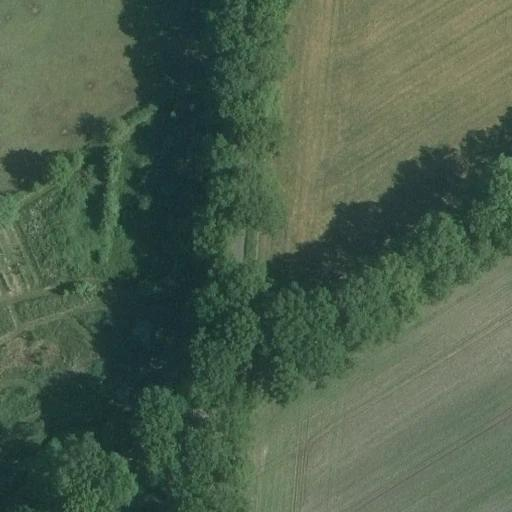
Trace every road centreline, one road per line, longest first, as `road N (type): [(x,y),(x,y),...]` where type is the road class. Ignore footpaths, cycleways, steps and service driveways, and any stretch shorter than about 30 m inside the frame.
road 1 (unclassified): [(225,399),(259,0)]
road 2 (track): [(511,220),(225,399)]
road 3 (unclassified): [(44,511),(225,399)]
